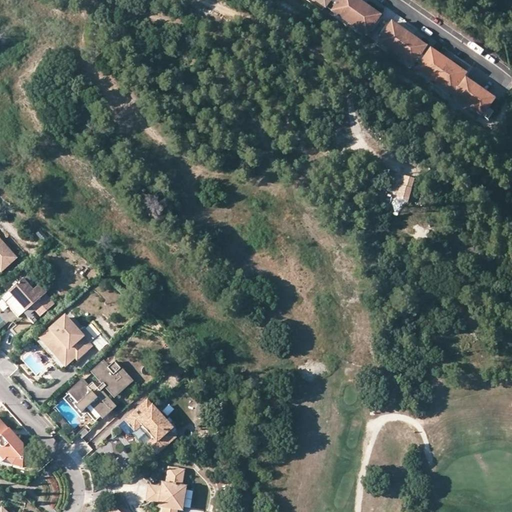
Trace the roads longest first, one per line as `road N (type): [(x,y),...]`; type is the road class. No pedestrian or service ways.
road 1 (track): [(429,173),(387,159),(355,125),(349,76),(338,59),(204,0)]
road 2 (track): [(215,5),(252,73),(316,153),(348,145),(387,159)]
road 3 (track): [(349,76),(378,80),(455,130),(511,208)]
road 4 (residential): [(76,511),(79,471),(0,385)]
road 5 (track): [(358,511),(377,423),(411,420),(427,447)]
